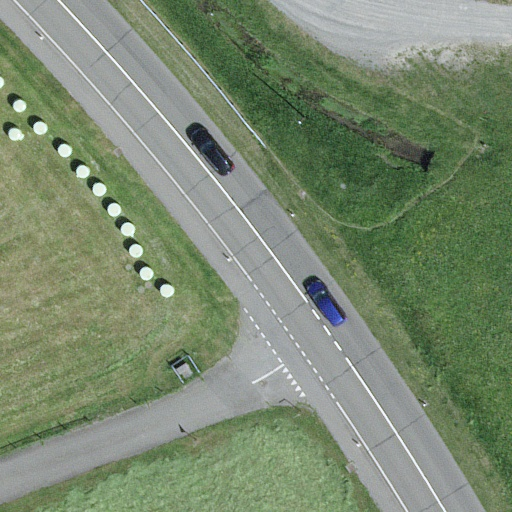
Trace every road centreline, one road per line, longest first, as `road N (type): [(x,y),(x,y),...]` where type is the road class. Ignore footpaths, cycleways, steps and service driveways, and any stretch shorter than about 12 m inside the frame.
road 1 (primary): [(443,511),(327,333),(186,148),(56,0)]
road 2 (track): [(0,482),(250,384),(327,333)]
road 3 (unclassified): [(511,21),(358,0)]
